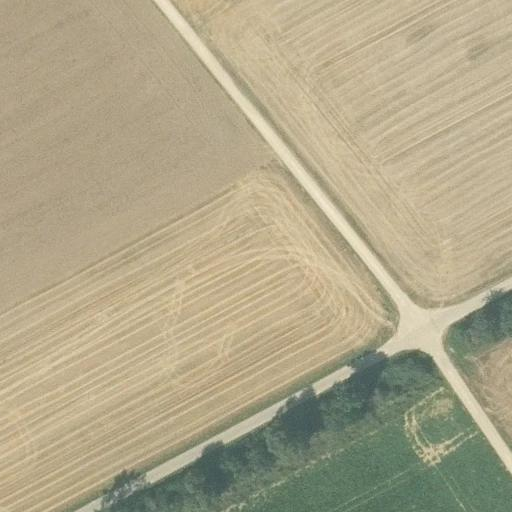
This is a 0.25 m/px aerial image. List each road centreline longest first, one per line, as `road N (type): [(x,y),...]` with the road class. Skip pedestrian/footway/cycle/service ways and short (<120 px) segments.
road 1 (track): [(157,0),(425,329),(511,464)]
road 2 (track): [(91,511),(511,283)]
